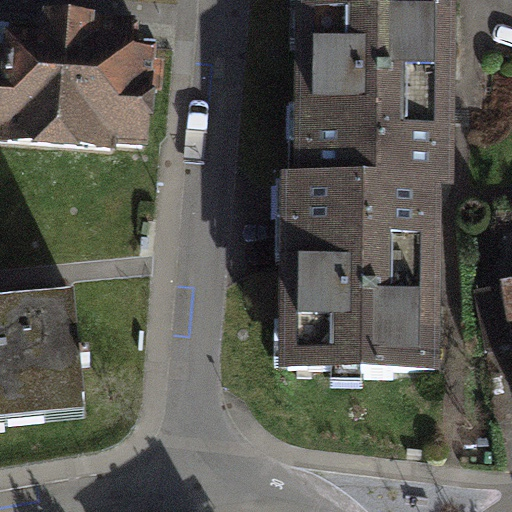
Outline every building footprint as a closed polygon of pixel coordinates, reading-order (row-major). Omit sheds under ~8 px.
[(410,12),(410,4),(379,4),(379,12),(312,11),(310,192),(426,194),(438,194),(439,83),(451,83),(452,13),(410,12)] [(131,59),(133,34),(49,28),(47,53),(12,50),(11,63),(5,143),(111,152),(111,147),(143,149),(150,61),(131,59)] [(0,62),(0,142),(5,143),(11,63),(0,62)] [(425,302),(426,194),(310,192),(298,192),(296,372),(362,373),(362,381),(394,382),(394,374),(436,374),(437,302),(425,302)] [(511,287),(503,289),(511,338),(511,287)] [(0,413),(85,406),(75,301),(0,307),(0,413)]
